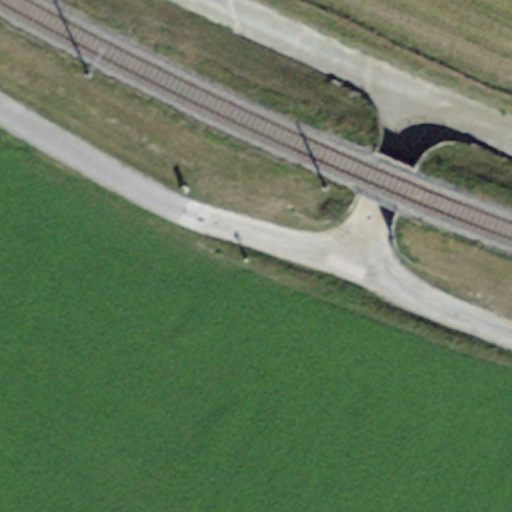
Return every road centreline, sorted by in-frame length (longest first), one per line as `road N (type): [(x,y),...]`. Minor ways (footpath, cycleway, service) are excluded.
road 1 (track): [(190,0),(511,147)]
road 2 (residential): [(229,233),(0,115)]
road 3 (track): [(343,266),(511,336)]
road 4 (track): [(419,110),(343,266)]
